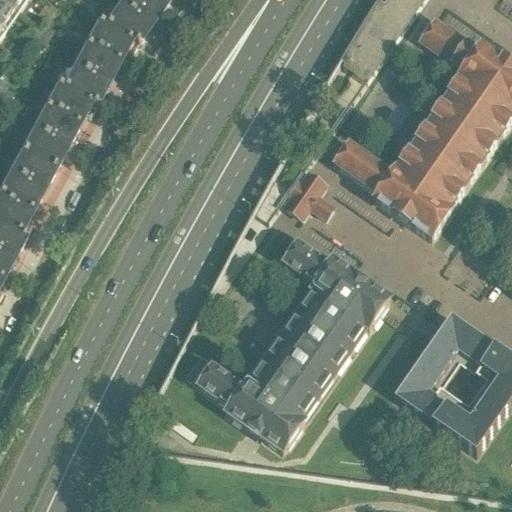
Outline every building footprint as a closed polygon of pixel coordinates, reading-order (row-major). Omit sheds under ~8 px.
[(0,0),(0,4),(19,17),(31,0),(0,0)] [(124,0),(121,4),(154,28),(173,0),(124,0)] [(376,0),(367,15),(354,35),(337,65),(345,70),(343,73),(364,88),(365,87),(367,89),(429,0),(376,0)] [(0,29),(3,32),(6,34),(8,35),(20,18),(19,17),(0,4),(0,29)] [(48,10),(57,16),(61,10),(52,4),(48,10)] [(124,10),(109,31),(139,49),(148,37),(149,36),(154,28),(121,4),(119,7),(124,10)] [(41,15),(51,23),(57,16),(48,10),(46,9),(41,15)] [(28,33),(39,41),(43,34),(32,26),(28,33)] [(86,46),(81,56),(117,75),(121,67),(122,66),(124,63),(124,62),(126,58),(126,59),(127,57),(131,60),(138,50),(139,49),(109,31),(103,27),(92,49),(86,46)] [(414,233),(432,246),(453,215),(452,214),(511,127),(511,72),(482,52),(478,57),(444,33),(435,27),(434,29),(431,33),(421,48),(464,78),(460,83),(462,84),(429,131),(428,131),(414,152),(414,153),(398,176),(396,175),(392,181),(350,151),(335,171),(378,201),(375,206),(414,233)] [(46,30),(43,34),(39,41),(37,44),(45,49),(54,35),(46,30)] [(67,94),(98,110),(105,97),(106,96),(107,92),(108,93),(108,92),(110,88),(110,89),(111,88),(110,87),(112,84),(112,85),(113,83),(117,75),(81,56),(79,59),(84,62),(67,94)] [(21,57),(15,66),(22,70),(27,62),(21,57)] [(14,65),(2,82),(10,88),(22,70),(15,66),(14,65)] [(0,102),(6,93),(10,88),(2,82),(0,80),(0,102)] [(62,91),(46,121),(76,138),(80,130),(81,130),(81,129),(83,125),(83,126),(84,125),(83,125),(85,121),(85,122),(86,120),(91,122),(97,111),(98,110),(67,94),(62,91)] [(6,93),(0,102),(0,108),(5,112),(13,98),(6,93)] [(46,121),(27,156),(58,173),(64,161),(65,161),(65,159),(67,156),(68,155),(67,155),(69,152),(70,151),(69,151),(71,147),(71,148),(72,146),(76,138),(46,121)] [(27,156),(8,191),(39,208),(43,200),(44,199),(43,198),(45,195),(46,196),(46,195),(45,194),(47,191),(48,192),(48,191),(48,190),(49,187),(50,187),(51,186),(57,174),(58,173),(27,156)] [(284,212),(303,225),(311,215),(326,225),(334,213),(319,202),(327,191),(308,178),(300,189),(291,201),(292,202),(284,212)] [(0,205),(0,226),(27,241),(28,240),(27,240),(33,228),(29,226),(30,224),(29,224),(31,221),(32,221),(32,220),(31,220),(33,217),(34,217),(35,216),(34,216),(39,208),(8,191),(0,205)] [(0,226),(0,272),(9,277),(13,268),(13,269),(14,267),(13,267),(15,264),(16,264),(16,263),(15,263),(17,260),(18,260),(18,259),(19,255),(20,256),(21,254),(28,241),(27,241),(0,226)] [(246,436),(248,433),(255,438),(262,443),(260,445),(262,447),(264,445),(283,459),(287,453),(289,454),(302,434),(301,433),(305,428),(304,427),(304,426),(366,337),(366,338),(368,335),(369,336),(373,330),(374,331),(380,324),(388,312),(386,311),(390,305),(371,291),(372,289),(370,288),(368,290),(355,281),(356,278),(354,277),(353,279),(333,265),(330,270),(294,245),(295,243),(294,242),(293,244),(287,240),(273,260),(316,290),(312,296),(313,297),(298,319),(294,316),(261,364),(265,367),(249,389),(248,388),(244,393),(201,363),(187,384),(192,388),(191,390),(193,391),(194,389),(230,414),(226,419),(246,433),(244,434),(246,436)] [(0,302),(3,297),(0,295),(0,291),(1,290),(2,290),(2,289),(1,289),(3,285),(4,286),(5,284),(4,284),(9,277),(0,272),(0,302)] [(451,403),(434,428),(432,431),(477,462),(511,411),(511,364),(452,323),(428,357),(395,405),(422,424),(460,370),(486,389),(468,414),(451,403)] [(167,427),(192,445),(197,438),(171,420),(167,427)]
